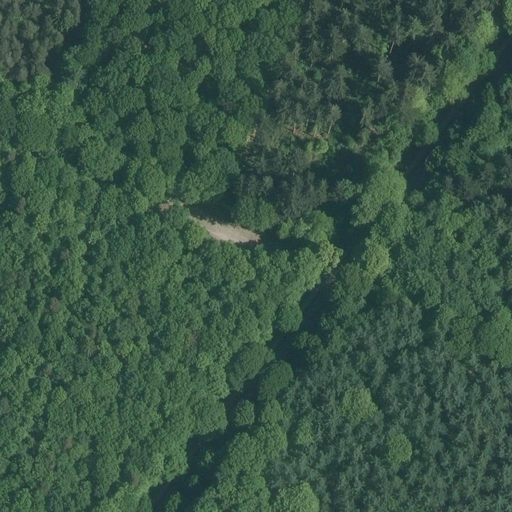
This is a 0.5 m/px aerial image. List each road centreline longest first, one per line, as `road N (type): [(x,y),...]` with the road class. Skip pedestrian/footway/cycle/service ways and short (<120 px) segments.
road 1 (secondary): [(161,511),(511,51)]
road 2 (track): [(511,352),(24,150)]
road 3 (track): [(24,150),(84,0)]
